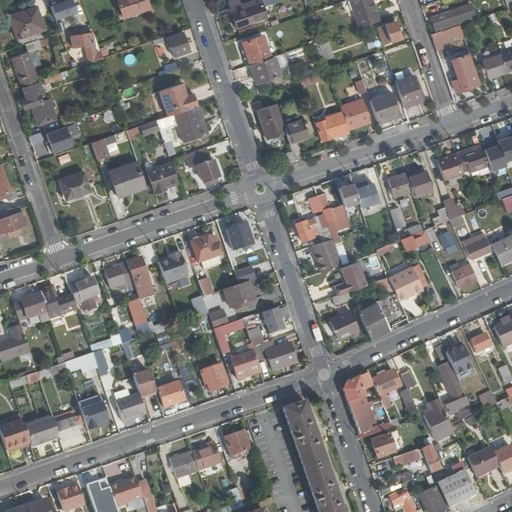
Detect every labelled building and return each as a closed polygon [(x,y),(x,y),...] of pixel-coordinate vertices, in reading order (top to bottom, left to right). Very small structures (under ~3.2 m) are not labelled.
[(72,0),(66,0),(51,5),(55,18),(76,11),(72,0)] [(116,0),(122,17),(148,8),(145,0),(116,0)] [(229,8),(236,27),(266,17),(262,4),(271,1),(270,0),(253,0),(240,4),(229,8)] [(348,0),(358,28),(378,21),(370,0),(348,0)] [(430,18),(436,33),(438,32),(459,25),(475,19),(470,4),(430,18)] [(9,15),(16,37),(43,27),(36,6),(9,15)] [(383,25),(389,42),(399,39),(393,21),(383,25)] [(434,46),(442,43),(463,36),(459,25),(438,32),(436,33),(431,35),(434,46)] [(70,36),(72,47),(85,44),(88,62),(101,57),(99,51),(95,52),(91,32),(70,36)] [(168,41),(173,55),(187,50),(181,32),(167,37),(166,35),(152,40),(153,44),(160,42),(161,44),(168,41)] [(241,43),(249,65),(269,58),(262,36),(241,43)] [(326,60),(335,56),(328,38),(319,42),(326,60)] [(396,64),(411,59),(405,43),(390,48),(396,64)] [(511,45),(499,50),(500,54),(506,71),(511,69),(511,45)] [(11,56),(21,85),(38,79),(28,50),(11,56)] [(451,60),(458,79),(452,81),(455,91),(475,85),(472,74),(476,73),(469,54),(451,60)] [(482,60),(488,78),(507,72),(506,71),(500,54),(482,60)] [(249,65),(256,85),(280,77),(273,57),(269,58),(249,65)] [(327,70),(299,79),(302,87),(330,77),(328,70),(327,70)] [(44,77),(46,84),(62,78),(60,71),(44,77)] [(394,81),(403,107),(421,101),(412,75),(394,81)] [(355,81),(360,93),(367,91),(363,79),(355,81)] [(22,87),(25,98),(20,99),(23,107),(30,105),(31,108),(49,102),(47,98),(41,100),(39,96),(44,94),(40,81),(22,87)] [(157,90),(166,115),(169,114),(176,112),(193,106),(196,105),(191,92),(184,95),(180,82),(157,90)] [(370,100),(377,121),(399,114),(392,93),(370,100)] [(63,101),(67,111),(75,108),(71,98),(63,101)] [(340,106),(343,114),(348,129),(370,121),(362,99),(340,106)] [(31,108),(36,125),(54,119),(49,102),(31,108)] [(256,110),(266,138),(285,132),(282,126),(275,103),(256,110)] [(176,112),(187,145),(198,141),(197,138),(204,136),(193,106),(176,112)] [(309,108),(315,124),(316,123),(319,118),(316,108),(314,109),(313,106),(309,108)] [(155,119),(157,126),(172,121),(169,114),(166,115),(155,119)] [(316,123),(323,141),(349,132),(348,129),(343,114),(316,123)] [(66,122),(70,132),(79,129),(76,119),(66,122)] [(282,126),(285,132),(288,142),(306,136),(300,120),(282,126)] [(46,132),(52,151),(70,145),(63,126),(46,132)] [(28,136),(30,142),(42,138),(40,131),(28,136)] [(508,137),(498,141),(499,145),(505,162),(511,159),(511,133),(507,135),(508,137)] [(90,141),(96,158),(104,155),(101,145),(104,144),(101,138),(90,141)] [(505,162),(499,145),(484,150),(492,171),(506,166),(505,162)] [(179,155),(184,167),(196,163),(202,181),(205,180),(215,176),(218,175),(207,146),(179,155)] [(456,153),(463,171),(486,163),(480,147),(463,152),(463,150),(456,153)] [(285,154),(289,163),(295,160),(292,151),(285,154)] [(58,157),(61,164),(71,160),(68,153),(58,157)] [(437,159),(444,179),(463,173),(463,171),(456,153),(437,159)] [(108,171),(115,192),(133,185),(135,190),(145,187),(136,161),(108,171)] [(146,170),(153,192),(164,188),(163,186),(176,182),(170,162),(146,170)] [(0,194),(8,192),(0,168),(0,194)] [(57,179),(64,199),(88,191),(81,171),(57,179)] [(406,178),(411,191),(413,197),(432,190),(426,171),(406,178)] [(388,179),(394,197),(411,191),(406,178),(405,173),(388,179)] [(371,177),(352,183),(356,192),(367,188),(368,191),(375,189),(371,177)] [(338,188),(344,205),(358,200),(356,192),(352,183),(338,188)] [(133,185),(115,192),(116,196),(135,190),(133,185)] [(317,196),(322,209),(322,211),(329,208),(324,194),(317,196)] [(310,199),(314,212),(322,209),(317,196),(310,199)] [(446,208),(450,220),(462,215),(460,207),(455,208),(452,199),(444,202),(446,208)] [(360,203),(362,210),(368,208),(366,201),(360,203)] [(0,233),(5,231),(7,236),(19,232),(17,227),(25,225),(18,206),(0,211),(0,233)] [(325,220),(329,232),(342,228),(342,226),(349,223),(346,216),(343,215),(340,206),(332,209),(335,217),(325,220)] [(390,210),(397,230),(405,227),(399,207),(390,210)] [(440,216),(433,218),(436,225),(450,220),(446,208),(438,210),(440,216)] [(314,219),(320,235),(323,234),(325,241),(330,239),(332,238),(329,232),(325,220),(323,214),(317,216),(317,218),(314,219)] [(296,223),(302,241),(320,235),(314,219),(307,221),(307,220),(296,223)] [(227,233),(232,250),(251,244),(246,227),(227,233)] [(425,230),(429,240),(435,237),(431,227),(425,230)] [(403,239),(408,250),(430,241),(429,240),(425,230),(403,239)] [(439,234),(447,251),(456,248),(448,230),(439,234)] [(476,243),(466,247),(470,256),(489,248),(483,233),(474,237),(476,243)] [(190,242),(197,262),(220,254),(217,244),(215,237),(207,239),(206,237),(190,242)] [(310,246),(319,272),(339,264),(333,246),(339,244),(337,237),(330,239),(325,241),(310,246)] [(463,242),(466,247),(476,243),(474,237),(463,242)] [(395,241),(399,249),(405,247),(401,239),(395,241)] [(511,240),(494,248),(500,263),(511,257),(511,240)] [(391,242),(376,249),(379,256),(394,249),(391,242)] [(346,262),(339,244),(333,246),(339,264),(346,262)] [(380,257),(386,270),(406,260),(402,252),(396,255),(394,250),(380,257)] [(168,258),(157,262),(159,268),(165,284),(188,276),(179,251),(170,255),(171,257),(168,258)] [(140,257),(125,262),(132,280),(134,286),(135,289),(137,296),(151,291),(140,257)] [(151,262),(154,269),(159,268),(157,262),(157,259),(151,262)] [(341,266),(346,280),(334,285),(337,295),(350,290),(364,284),(356,261),(341,266)] [(104,271),(109,285),(116,283),(119,290),(125,287),(127,292),(135,289),(134,286),(132,280),(125,262),(116,265),(116,267),(104,271)] [(451,271),(458,287),(477,279),(469,263),(451,271)] [(398,299),(423,288),(412,265),(388,276),(398,299)] [(415,270),(422,286),(428,284),(420,268),(415,270)] [(234,273),(238,284),(242,282),(239,272),(234,273)] [(74,282),(68,284),(72,296),(73,298),(74,302),(98,294),(92,277),(75,283),(74,282)] [(197,281),(202,296),(211,293),(206,278),(197,281)] [(223,289),(229,307),(253,299),(247,281),(242,282),(238,284),(223,289)] [(52,284),(40,288),(42,292),(50,290),(51,295),(53,294),(55,300),(53,301),(55,304),(59,303),(52,284)] [(40,293),(49,319),(77,310),(74,302),(73,298),(72,296),(59,301),(59,303),(55,304),(53,301),(55,300),(53,294),(51,295),(50,290),(42,292),(40,293)] [(333,296),(336,304),(353,297),(350,290),(337,295),(333,296)] [(14,304),(20,320),(38,314),(40,321),(49,319),(40,293),(40,292),(20,299),(20,302),(14,304)] [(357,308),(370,337),(388,329),(387,326),(405,318),(394,293),(375,302),(375,300),(357,308)] [(190,300),(196,317),(208,313),(207,311),(202,296),(190,300)] [(132,306),(138,326),(146,323),(146,322),(138,299),(129,302),(130,307),(132,306)] [(401,307),(406,317),(413,314),(408,304),(401,307)] [(227,323),(222,308),(208,313),(213,328),(227,323)] [(263,312),(270,332),(283,328),(276,308),(263,312)] [(330,320),(338,338),(354,332),(356,336),(363,333),(352,310),(330,320)] [(242,318),(246,331),(256,328),(251,315),(242,318)] [(493,327),(503,347),(511,343),(511,319),(511,318),(510,315),(503,319),(504,322),(493,327)] [(227,323),(213,328),(222,353),(230,350),(224,333),(239,328),(236,320),(227,323)] [(146,323),(150,333),(164,328),(163,323),(152,327),(150,321),(146,322),(146,323)] [(0,359),(1,362),(29,352),(20,326),(10,330),(13,339),(0,343),(0,359)] [(117,332),(121,343),(133,339),(131,332),(124,334),(123,330),(117,332)] [(467,342),(472,352),(475,351),(476,352),(490,345),(484,333),(470,339),(471,341),(467,342)] [(249,339),(250,343),(251,346),(262,342),(259,335),(249,339)] [(475,373),(466,353),(467,353),(459,337),(441,345),(446,356),(449,361),(459,381),(475,373)] [(92,351),(112,346),(110,339),(90,344),(92,351)] [(251,346),(259,369),(266,367),(263,358),(264,357),(260,349),(274,345),(272,339),(262,342),(251,346)] [(264,350),(272,370),(296,362),(289,342),(264,350)] [(230,358),(237,377),(259,370),(259,369),(251,346),(250,343),(246,345),(249,351),(230,358)] [(441,345),(441,344),(435,347),(440,359),(446,356),(441,345)] [(95,362),(100,376),(107,373),(102,359),(95,362)] [(200,373),(203,381),(206,380),(209,390),(227,383),(220,363),(202,369),(203,372),(200,373)] [(442,374),(453,397),(460,394),(463,401),(465,400),(451,370),(447,363),(439,367),(442,374)] [(504,383),(511,379),(511,378),(506,364),(497,368),(504,383)] [(391,369),(370,378),(371,381),(377,393),(398,383),(402,391),(407,388),(407,387),(400,374),(395,376),(391,369)] [(138,392),(140,397),(155,391),(148,370),(133,376),(138,392)] [(400,374),(407,387),(414,384),(407,370),(400,373),(400,374)] [(36,372),(8,382),(10,389),(39,379),(36,372)] [(371,381),(370,378),(367,372),(346,381),(342,388),(360,438),(393,426),(392,426),(379,397),(375,399),(367,383),(371,381)] [(158,388),(164,405),(184,398),(178,381),(158,388)] [(485,394),(470,401),(472,407),(476,405),(478,410),(496,402),(486,382),(481,384),(485,394)] [(100,388),(105,403),(109,402),(104,387),(100,388)] [(401,391),(407,405),(414,403),(407,388),(402,391),(401,391)] [(116,400),(123,420),(145,412),(140,397),(138,392),(116,400)] [(453,397),(444,401),(447,408),(463,401),(460,394),(453,397)] [(283,408),(319,511),(347,511),(345,504),(341,505),(339,499),(334,487),(317,439),(313,426),(311,419),(304,400),(283,408)] [(424,415),(435,439),(452,431),(438,400),(429,404),(432,411),(424,415)] [(105,403),(109,416),(113,414),(109,402),(105,403)] [(85,411),(89,422),(105,417),(101,406),(85,411)] [(59,436),(60,439),(79,433),(76,425),(81,423),(78,416),(61,422),(58,414),(52,417),(59,436)] [(23,426),(31,446),(59,436),(52,417),(23,426)] [(0,426),(0,436),(5,450),(29,441),(23,426),(21,420),(0,426)] [(225,437),(231,454),(250,448),(244,430),(225,437)] [(371,438),(377,456),(395,451),(389,432),(371,438)] [(200,445),(201,449),(214,444),(213,441),(200,445)] [(191,452),(198,471),(221,463),(214,444),(201,449),(191,452)] [(421,449),(431,471),(442,466),(440,460),(437,461),(430,445),(421,449)] [(492,453),(498,465),(501,472),(511,466),(511,451),(509,445),(492,453)] [(467,456),(476,476),(498,465),(492,453),(489,446),(467,456)] [(415,449),(393,456),(394,459),(396,458),(397,461),(408,458),(409,461),(418,458),(415,449)] [(169,459),(176,480),(198,472),(198,471),(191,452),(191,451),(169,459)] [(448,475),(460,499),(474,493),(463,469),(448,475)] [(400,474),(402,481),(408,480),(412,478),(410,472),(406,473),(406,472),(400,474)] [(438,484),(420,493),(428,511),(433,511),(460,500),(460,499),(448,475),(436,481),(438,484)] [(108,485),(116,508),(125,505),(124,503),(142,497),(137,483),(135,478),(123,482),(123,484),(118,485),(117,482),(108,485)] [(142,497),(146,511),(156,511),(145,480),(137,483),(142,497)] [(57,492),(63,511),(84,504),(78,485),(57,492)] [(334,487),(339,499),(343,498),(339,486),(334,487)] [(388,494),(393,503),(398,501),(399,504),(402,503),(406,511),(416,511),(403,486),(388,494)] [(87,493),(89,503),(97,502),(95,491),(87,493)] [(210,499),(213,509),(225,505),(222,495),(210,499)] [(233,497),(237,507),(242,506),(238,495),(233,497)] [(25,508),(26,511),(48,511),(44,500),(25,506),(25,508)]
